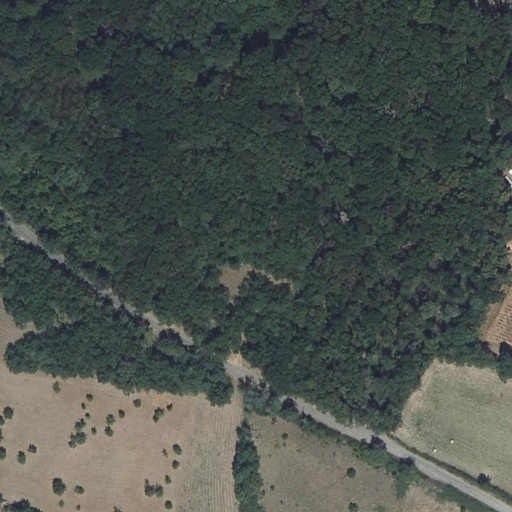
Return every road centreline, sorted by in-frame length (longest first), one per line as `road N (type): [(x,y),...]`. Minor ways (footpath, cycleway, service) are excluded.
road 1 (unclassified): [(0,208),(120,302),(234,373),(400,450),(508,511)]
road 2 (track): [(0,480),(133,432),(231,410),(234,373)]
